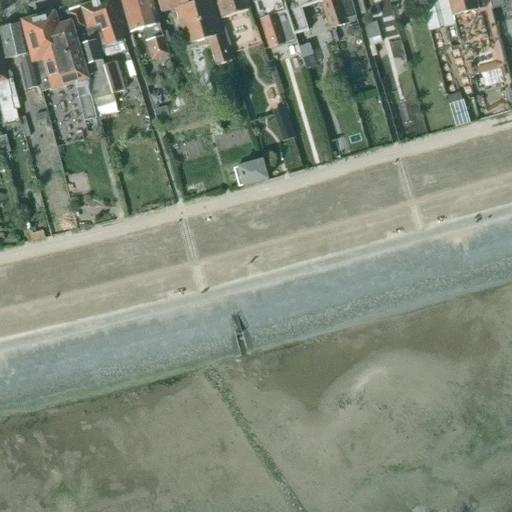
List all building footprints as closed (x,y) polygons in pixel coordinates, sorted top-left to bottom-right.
[(80,8),(67,13),(88,79),(93,100),(113,95),(125,91),(116,62),(104,66),(99,49),(106,47),(107,48),(125,42),(111,0),(102,0),(80,7),(80,8)] [(168,55),(159,25),(151,0),(121,0),(131,33),(143,30),(152,60),(168,55)] [(231,61),(211,0),(157,0),(161,13),(176,9),(186,45),(208,39),(217,66),(231,61)] [(216,0),(222,19),(250,10),(247,0),(216,0)] [(253,0),(257,11),(261,9),(263,18),(285,11),(281,0),(253,0)] [(321,0),(281,0),(285,11),(293,36),(294,36),(308,32),(301,9),(322,3),(321,0)] [(321,0),(322,3),(331,29),(347,25),(345,19),(356,16),(351,0),(321,0)] [(455,23),(448,0),(418,0),(426,30),(455,23)] [(489,0),(448,0),(455,23),(471,85),(477,84),(475,75),(501,69),(503,78),(509,76),(492,8),(489,0)] [(489,0),(492,8),(504,5),(502,0),(489,0)] [(98,120),(93,100),(88,79),(67,13),(67,11),(24,23),(42,92),(75,83),(86,123),(98,120)] [(263,18),(260,19),(269,49),(294,41),(293,36),(285,11),(263,18)] [(367,24),(364,25),(368,40),(381,37),(377,22),(367,24)] [(34,61),(28,54),(22,24),(0,28),(0,36),(5,60),(18,57),(26,90),(40,88),(34,61)] [(0,108),(3,123),(18,120),(16,110),(19,109),(12,80),(7,81),(0,45),(0,108)] [(459,94),(446,97),(449,105),(455,127),(469,123),(463,101),(462,101),(459,94)] [(283,107),(272,110),(282,142),(293,138),(283,107)] [(8,146),(2,148),(3,155),(10,153),(8,146)] [(240,187),(268,179),(263,161),(235,169),(240,187)] [(74,190),(91,188),(89,174),(73,176),(74,190)]
